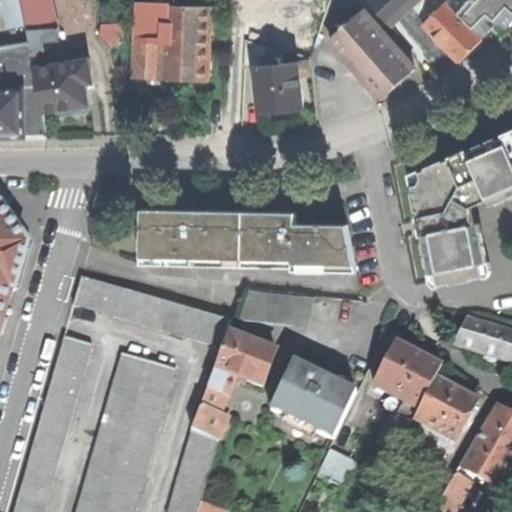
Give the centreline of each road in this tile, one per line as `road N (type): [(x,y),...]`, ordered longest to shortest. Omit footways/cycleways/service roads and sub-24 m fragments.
road 1 (residential): [(511,396),(448,358),(395,277),(365,137)]
road 2 (residential): [(76,166),(0,460)]
road 3 (residential): [(76,166),(254,161),(365,137)]
road 4 (residential): [(365,137),(511,62)]
